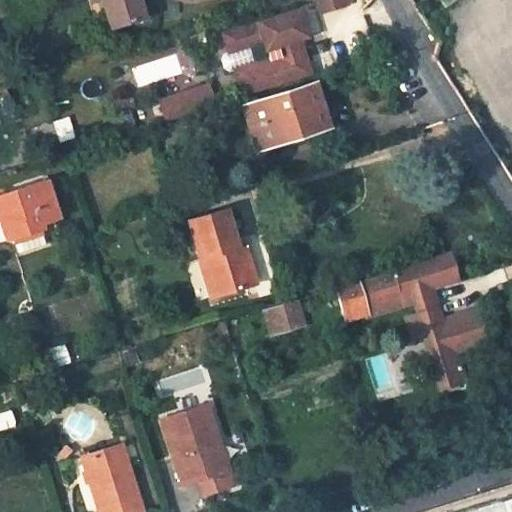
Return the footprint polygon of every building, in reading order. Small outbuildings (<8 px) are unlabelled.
[(4,0),(0,0),(0,18),(10,16),(4,0)] [(99,0),(100,2),(109,26),(141,16),(135,0),(99,0)] [(313,0),(317,10),(346,1),(345,0),(313,0)] [(438,0),(444,9),(460,0),(438,0)] [(240,92),(310,71),(297,36),(304,33),(296,7),(221,31),(227,48),(221,51),(218,55),(222,66),(226,69),(233,67),(240,92)] [(311,82),(241,103),(254,147),(326,126),(311,82)] [(162,117),(215,110),(211,85),(158,93),(162,117)] [(50,118),(34,123),(40,144),(56,139),(50,118)] [(40,225),(39,220),(56,214),(44,178),(0,192),(0,214),(3,214),(10,234),(40,225)] [(228,206),(190,217),(201,254),(208,251),(221,291),(259,281),(247,240),(240,242),(228,206)] [(0,214),(0,237),(10,234),(3,214),(0,214)] [(40,225),(10,234),(13,242),(43,232),(40,225)] [(448,250),(452,261),(457,259),(453,248),(448,250)] [(355,280),(336,286),(346,317),(364,311),(365,314),(412,298),(416,311),(405,315),(411,335),(426,330),(431,345),(426,347),(438,386),(463,378),(453,350),(485,339),(474,307),(440,318),(435,304),(433,305),(430,295),(432,295),(429,286),(457,277),(452,261),(448,250),(410,262),(411,265),(356,283),(355,280)] [(208,251),(201,254),(212,293),(221,291),(208,251)] [(297,298),(261,309),(270,336),(305,325),(297,298)] [(207,399),(161,413),(179,476),(196,471),(201,486),(231,477),(207,399)] [(121,443),(80,455),(98,511),(134,511),(135,511),(141,510),(121,443)]
